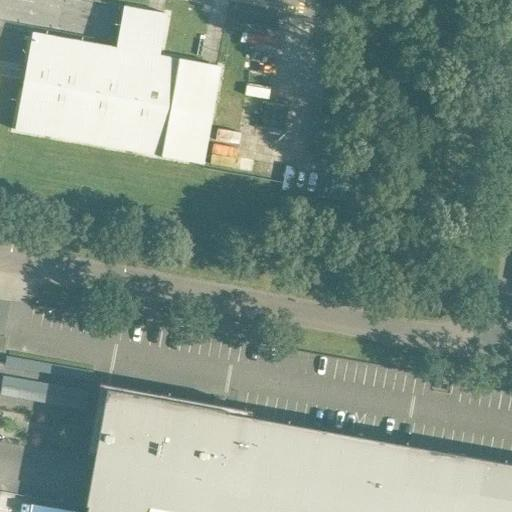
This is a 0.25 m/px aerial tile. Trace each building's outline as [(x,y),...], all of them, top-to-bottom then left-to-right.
[(33,32),(15,129),(203,164),(221,67),(159,55),(167,14),(125,6),(117,47),(33,32)] [(320,104),(314,143),(338,147),(345,109),(320,104)] [(281,190),(317,196),(321,171),(285,164),(281,190)] [(450,248),(445,275),(462,278),(467,251),(450,248)] [(6,356),(0,394),(0,396),(87,410),(93,370),(6,356)] [(442,511),(453,453),(250,416),(251,410),(103,383),(91,453),(94,453),(85,505),(87,506),(85,511),(442,511)] [(511,511),(511,463),(453,453),(442,511),(511,511)]
